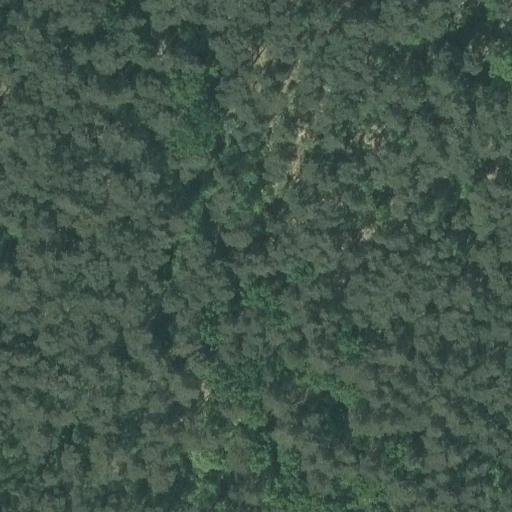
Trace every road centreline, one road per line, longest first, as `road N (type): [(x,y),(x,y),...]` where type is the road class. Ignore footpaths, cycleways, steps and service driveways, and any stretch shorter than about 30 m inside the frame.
road 1 (track): [(141,0),(237,273),(0,404)]
road 2 (track): [(237,273),(318,240),(442,476)]
road 3 (track): [(165,312),(257,511)]
